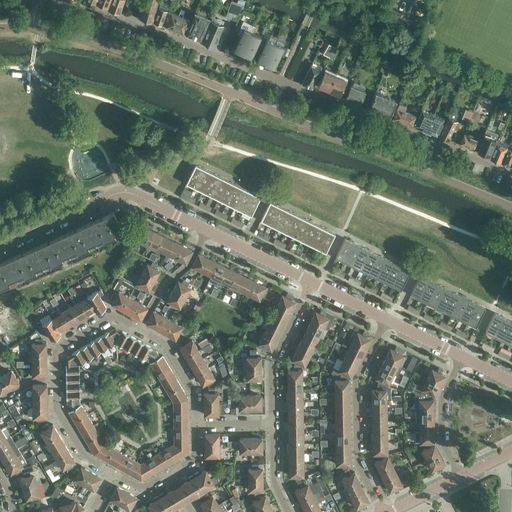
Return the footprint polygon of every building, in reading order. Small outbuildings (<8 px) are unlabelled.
[(119,14),(124,0),(111,0),(108,10),(119,14)] [(152,22),(159,0),(145,0),(140,19),(152,22)] [(238,21),(243,9),(231,4),(226,17),(238,21)] [(162,26),(167,11),(159,8),(154,23),(162,26)] [(183,34),(190,20),(171,13),(164,27),(183,34)] [(210,19),(195,13),(186,35),(200,41),(210,19)] [(214,48),(224,24),(216,21),(212,20),(202,42),(214,48)] [(258,43),(261,37),(261,36),(241,27),(237,34),(241,35),(234,50),(237,51),(236,54),(250,61),(258,43)] [(284,55),(287,48),(284,46),(283,46),(285,40),(271,33),(268,39),(267,38),(266,39),(263,46),(257,60),(260,62),(259,65),(270,69),(271,67),(274,68),(281,53),(284,55)] [(263,46),(266,39),(261,37),(258,43),(263,46)] [(329,57),(335,48),(326,43),(320,52),(329,57)] [(312,88),(321,69),(311,65),(302,84),(312,88)] [(329,90),(336,75),(325,70),(318,86),(329,90)] [(340,95),(347,80),(336,75),(329,90),(340,95)] [(359,104),(365,91),(351,85),(345,98),(359,104)] [(390,118),(397,101),(376,93),(369,110),(390,118)] [(419,115),(423,103),(414,100),(410,111),(419,115)] [(412,126),(416,116),(396,109),(393,119),(412,126)] [(426,131),(433,114),(422,109),(415,126),(426,131)] [(467,126),(473,112),(466,109),(460,121),(460,122),(458,127),(460,128),(462,124),(467,126)] [(437,135),(444,119),(433,114),(426,131),(437,135)] [(456,132),(458,127),(460,122),(460,121),(448,116),(439,136),(448,140),(452,130),(456,132)] [(475,151),(479,140),(464,134),(459,144),(475,151)] [(490,155),(496,140),(484,135),(478,151),(490,155)] [(501,162),(507,146),(497,142),(490,158),(501,162)] [(511,166),(511,150),(508,149),(502,163),(511,166)] [(194,187),(204,168),(196,164),(186,183),(194,187)] [(203,191),(212,172),(204,168),(194,187),(203,191)] [(211,195),(220,176),(212,172),(203,191),(211,195)] [(219,199),(228,180),(220,176),(211,195),(219,199)] [(227,203),(236,184),(228,180),(219,199),(227,203)] [(235,207),(244,188),(236,184),(227,203),(235,207)] [(243,211),(252,192),(244,188),(235,207),(243,211)] [(251,215),(261,196),(252,192),(243,211),(251,215)] [(269,224),(279,205),(270,201),(261,220),(269,224)] [(277,228),(287,209),(279,205),(269,224),(277,228)] [(285,232),(295,213),(287,209),(277,228),(285,232)] [(62,257),(76,251),(77,254),(90,248),(89,245),(96,242),(102,239),(103,242),(116,236),(115,236),(114,234),(122,230),(114,213),(107,217),(106,215),(86,224),(87,226),(81,229),(80,227),(60,236),(61,238),(54,241),(53,239),(34,248),(34,250),(28,253),(27,251),(7,259),(8,261),(2,264),(1,263),(0,262),(0,288),(11,284),(10,281),(16,278),(17,278),(23,275),(24,278),(37,272),(36,269),(50,263),(51,266),(64,260),(62,257)] [(293,236),(303,217),(295,213),(285,232),(293,236)] [(301,240),(311,221),(303,217),(293,236),(301,240)] [(309,244),(319,225),(311,221),(301,240),(309,244)] [(317,248),(327,229),(319,225),(309,244),(317,248)] [(148,243),(154,231),(144,226),(138,238),(148,243)] [(326,252),(335,233),(327,229),(317,248),(326,252)] [(157,248),(163,236),(154,231),(148,243),(157,248)] [(167,253),(173,241),(163,236),(157,248),(167,253)] [(344,261),(354,242),(345,238),(336,257),(344,261)] [(176,257),(182,245),(173,241),(167,253),(176,257)] [(352,265),(362,246),(354,242),(344,261),(352,265)] [(186,262),(192,250),(182,245),(176,257),(186,262)] [(360,269),(370,250),(362,246),(352,265),(360,269)] [(368,273),(378,254),(370,250),(360,269),(368,273)] [(202,270),(208,258),(199,253),(193,265),(202,270)] [(376,277),(386,258),(378,254),(368,273),(376,277)] [(212,275),(218,263),(208,258),(202,270),(212,275)] [(384,281),(394,262),(386,258),(376,277),(384,281)] [(158,273),(160,271),(160,270),(156,268),(158,265),(152,262),(150,265),(148,264),(142,273),(154,280),(158,273)] [(392,285),(402,266),(394,262),(384,281),(392,285)] [(221,280),(227,268),(218,263),(212,275),(221,280)] [(401,289),(410,270),(402,266),(392,285),(401,289)] [(231,284),(237,272),(227,268),(221,280),(231,284)] [(238,292),(240,289),(246,277),(237,272),(231,284),(229,288),(238,292)] [(150,287),(154,280),(142,273),(137,283),(140,284),(138,288),(144,291),(145,287),(149,289),(151,287),(150,287)] [(419,298),(429,279),(420,275),(411,294),(419,298)] [(249,294),(255,281),(246,277),(240,289),(249,294)] [(134,286),(120,278),(114,289),(117,291),(121,284),(132,290),(134,286)] [(185,297),(190,287),(187,286),(189,282),(183,279),(182,283),(178,280),(176,283),(177,283),(173,290),(185,297)] [(427,303),(437,283),(429,279),(419,298),(427,303)] [(267,291),(264,290),(265,286),(263,284),(263,285),(255,281),(249,294),(259,299),(261,295),(264,297),(267,291)] [(435,307),(445,287),(437,283),(427,303),(435,307)] [(443,311),(453,291),(445,287),(435,307),(443,311)] [(106,307),(100,296),(104,294),(100,289),(87,297),(88,298),(95,309),(97,312),(106,307)] [(179,306),(185,297),(173,290),(169,297),(167,299),(171,302),(169,305),(175,308),(177,305),(179,306)] [(122,308),(128,297),(119,291),(117,294),(114,292),(111,298),(114,300),(112,304),(115,305),(122,308)] [(451,315),(461,295),(453,291),(443,311),(451,315)] [(294,304),(295,301),(291,299),(293,295),(288,292),(285,296),(283,295),(278,305),(290,311),(293,304),(294,304)] [(459,319),(469,299),(461,295),(451,315),(459,319)] [(131,313),(137,302),(128,297),(122,308),(131,313)] [(95,309),(88,298),(79,303),(86,314),(95,309)] [(8,299),(0,303),(0,323),(13,344),(29,334),(8,299)] [(468,323),(477,303),(469,299),(459,319),(468,323)] [(140,319),(147,307),(137,302),(131,313),(140,319)] [(86,314),(79,303),(70,308),(77,320),(86,314)] [(476,327),(485,308),(477,303),(468,323),(476,327)] [(285,320),(290,311),(278,305),(273,314),(285,320)] [(77,320),(70,308),(61,314),(68,325),(77,320)] [(323,327),(328,317),(323,315),(326,311),(322,309),(319,313),(315,311),(314,314),(315,314),(311,321),(323,327)] [(157,328),(163,316),(154,311),(147,322),(157,328)] [(494,335),(503,316),(495,312),(485,331),(494,335)] [(68,325),(61,314),(52,319),(59,330),(68,325)] [(281,330),(285,320),(273,314),(269,324),(281,330)] [(166,333),(172,321),(163,316),(157,328),(166,333)] [(502,339),(511,320),(503,316),(494,335),(502,339)] [(61,334),(59,330),(52,319),(52,318),(39,326),(42,331),(45,329),(52,339),(61,334)] [(510,343),(511,339),(511,320),(502,339),(510,343)] [(175,339),(182,326),(172,321),(166,333),(172,336),(172,337),(175,339)] [(318,337),(323,327),(311,321),(306,331),(318,337)] [(277,336),(281,330),(269,324),(264,333),(276,339),(278,337),(277,336)] [(116,343),(115,328),(110,332),(109,331),(94,340),(101,352),(116,343)] [(124,347),(130,336),(122,331),(122,332),(115,328),(116,343),(124,347)] [(369,341),(370,338),(366,336),(368,332),(364,330),(362,334),(358,332),(353,342),(365,348),(368,341),(369,341)] [(314,346),(318,337),(306,331),(302,340),(314,346)] [(271,349),(275,341),(275,342),(276,339),(264,333),(259,343),(262,344),(260,348),(266,350),(268,347),(271,349)] [(138,355),(145,344),(130,336),(124,347),(138,355)] [(46,354),(46,346),(46,343),(42,343),(42,339),(35,339),(35,343),(32,343),(33,354),(46,354)] [(101,352),(94,340),(80,349),(86,360),(101,352)] [(309,355),(314,346),(302,340),(298,347),(297,349),(309,355)] [(198,350),(192,341),(180,348),(182,350),(183,350),(186,357),(198,350)] [(360,357),(365,348),(353,342),(348,351),(360,357)] [(160,357),(157,351),(152,349),(152,348),(145,344),(138,355),(149,361),(150,363),(160,357)] [(398,364),(403,354),(405,350),(396,346),(394,350),(390,348),(389,351),(386,358),(398,364)] [(86,360),(80,349),(72,354),(66,358),(79,365),(86,360)] [(261,360),(261,357),(256,357),(256,349),(250,349),(250,357),(247,357),(247,368),(260,368),(260,360),(261,360)] [(304,365),(309,355),(297,349),(295,352),(296,352),(292,359),(296,361),(294,365),(298,366),(300,363),(304,365)] [(203,359),(198,350),(186,357),(192,366),(203,359)] [(355,366),(360,357),(348,351),(343,361),(355,366)] [(46,364),(46,354),(33,354),(33,364),(46,364)] [(162,355),(160,357),(150,363),(162,384),(175,376),(162,355)] [(79,374),(79,365),(66,358),(66,365),(66,374),(79,374)] [(393,374),(398,364),(386,358),(381,368),(393,374)] [(208,368),(203,359),(192,366),(197,375),(208,368)] [(352,374),(355,366),(343,361),(338,370),(342,372),(340,376),(345,376),(346,374),(351,377),(352,374)] [(46,372),(46,364),(33,364),(33,375),(47,375),(47,372),(46,372)] [(301,381),(301,370),(298,370),(298,366),(294,365),(294,370),(288,370),(288,373),(288,381),(301,381)] [(443,378),(445,375),(441,373),(443,369),(439,367),(437,371),(432,369),(427,379),(439,385),(443,378)] [(214,377),(208,368),(197,375),(201,382),(202,384),(206,382),(208,385),(214,382),(212,379),(214,377)] [(261,375),(260,368),(247,368),(247,379),(250,379),(250,382),(257,382),(257,378),(261,378),(261,375)] [(388,383),(393,374),(381,368),(378,375),(377,374),(376,377),(380,379),(377,384),(382,385),(384,381),(388,383)] [(19,383),(16,378),(12,371),(2,376),(9,388),(16,384),(19,383)] [(80,399),(79,382),(79,374),(66,374),(67,399),(80,399)] [(9,388),(2,376),(0,377),(0,393),(0,394),(3,392),(2,392),(9,388)] [(188,398),(175,376),(162,384),(173,402),(188,398)] [(349,390),(349,382),(349,379),(345,379),(345,376),(340,376),(340,379),(335,380),(336,391),(349,390)] [(414,387),(418,380),(413,378),(410,385),(414,387)] [(436,392),(439,385),(427,379),(420,394),(424,395),(429,396),(431,392),(435,395),(437,392),(436,392)] [(301,391),(301,381),(288,381),(288,391),(301,391)] [(386,400),(386,389),(382,389),(382,385),(377,384),(377,389),(372,389),(372,392),(372,401),(386,400)] [(47,395),(46,388),(47,388),(47,385),(33,385),(33,396),(47,395)] [(218,403),(218,392),(215,392),(215,389),(208,389),(208,393),(204,393),(204,396),(205,404),(218,403)] [(265,404),(265,398),(261,398),(261,395),(261,390),(250,390),(250,395),(250,409),(258,408),(258,409),(261,409),(261,405),(265,404)] [(349,401),(349,390),(336,391),(336,401),(349,401)] [(302,402),(301,391),(288,391),(288,393),(287,394),(287,402),(289,402),(302,402)] [(47,406),(47,395),(33,396),(28,398),(29,408),(32,406),(33,406),(47,406)] [(250,409),(250,395),(239,395),(239,398),(235,399),(236,405),(239,405),(239,409),(242,409),(250,409)] [(433,410),(433,402),(434,402),(434,399),(429,399),(429,396),(424,395),(424,399),(419,399),(420,410),(433,410)] [(188,424),(188,398),(173,402),(174,425),(188,424)] [(71,410),(81,404),(80,402),(80,399),(67,399),(66,400),(67,400),(67,405),(71,410)] [(386,411),(386,400),(372,401),(373,408),(372,408),(372,411),(386,411)] [(349,411),(349,401),(336,401),(336,412),(349,411)] [(302,412),(302,402),(289,402),(289,412),(302,412)] [(224,403),(218,403),(205,404),(205,414),(218,414),(224,414),(224,403)] [(81,404),(71,410),(68,412),(81,433),(93,425),(81,404)] [(19,413),(15,406),(10,409),(11,411),(14,416),(19,413)] [(47,414),(47,406),(33,406),(34,417),(37,417),(37,421),(43,421),(43,417),(48,417),(47,414)] [(433,420),(433,410),(420,410),(420,421),(433,420)] [(349,422),(349,411),(336,412),(336,422),(349,422)] [(386,421),(386,411),(372,411),(372,414),(373,414),(373,421),(386,421)] [(302,422),(302,412),(289,412),(289,423),(302,422)] [(433,431),(433,420),(420,421),(420,431),(433,431)] [(387,432),(386,421),(373,421),(373,429),(372,429),(372,432),(387,432)] [(302,433),(302,422),(289,423),(289,433),(302,433)] [(349,432),(349,422),(336,422),(336,432),(349,432)] [(58,434),(54,427),(55,427),(53,424),(49,426),(47,423),(42,427),(44,430),(41,431),(47,441),(58,434)] [(189,452),(188,424),(174,425),(174,444),(189,452)] [(94,454),(104,444),(93,425),(81,433),(94,454)] [(0,441),(10,435),(5,426),(1,429),(0,429),(0,441)] [(434,439),(433,431),(420,431),(420,442),(425,442),(425,445),(430,444),(430,442),(434,442),(434,439)] [(350,443),(349,432),(336,432),(336,443),(350,443)] [(387,442),(387,432),(372,432),(373,435),(373,442),(387,442)] [(302,443),(302,433),(289,433),(289,443),(302,443)] [(64,443),(58,434),(47,441),(52,450),(64,443)] [(219,444),(218,434),(205,434),(205,445),(219,444)] [(0,453),(11,447),(16,444),(10,435),(0,441),(0,453)] [(266,448),(266,442),(262,442),(262,437),(259,437),(259,438),(251,438),(251,452),(262,451),(262,448),(266,448)] [(251,452),(251,438),(243,438),(240,438),(240,442),(236,442),(236,449),(240,449),(240,452),(251,452)] [(387,453),(387,442),(373,442),(373,450),(373,453),(377,453),(377,457),(382,456),(382,453),(387,453)] [(69,452),(64,443),(52,450),(58,459),(69,452)] [(303,454),(302,443),(289,443),(287,443),(287,452),(289,452),(289,454),(303,454)] [(350,453),(350,443),(336,443),(337,453),(350,453)] [(124,454),(104,444),(94,454),(117,467),(124,454)] [(189,452),(174,444),(157,454),(165,467),(189,452)] [(219,455),(219,444),(205,445),(205,456),(219,455)] [(439,454),(435,447),(436,446),(435,444),(431,446),(430,444),(425,445),(427,448),(422,450),(427,460),(439,454)] [(17,456),(11,447),(0,453),(0,454),(5,463),(17,456)] [(75,461),(74,458),(73,459),(69,452),(58,459),(63,468),(66,467),(68,470),(73,466),(71,463),(75,461)] [(350,461),(350,453),(337,453),(337,464),(341,464),(343,469),(347,467),(346,464),(351,464),(351,461),(350,461)] [(141,464),(133,460),(124,454),(117,467),(141,481),(141,464)] [(141,481),(165,467),(157,454),(141,464),(141,481)] [(303,464),(303,454),(289,454),(290,465),(303,464)] [(444,463),(443,460),(443,461),(439,454),(427,460),(432,469),(436,467),(439,471),(443,469),(440,465),(444,463)] [(22,465),(17,456),(5,463),(9,470),(10,473),(14,470),(16,474),(22,470),(20,467),(22,465)] [(392,465),(387,456),(383,458),(382,456),(377,457),(379,460),(375,462),(376,464),(377,464),(380,471),(392,465)] [(56,466),(60,464),(57,459),(45,466),(53,480),(61,475),(56,466)] [(262,479),(262,471),(263,471),(263,468),(258,468),(258,464),(252,464),(252,468),(249,468),(249,479),(262,479)] [(303,475),(303,464),(290,465),(290,473),(289,473),(289,476),(294,475),(297,481),(301,479),(300,478),(299,475),(303,475)] [(397,475),(392,465),(380,471),(385,481),(397,475)] [(84,484),(91,472),(84,468),(84,467),(81,466),(79,470),(76,468),(73,474),(76,476),(75,478),(84,484)] [(359,482),(356,475),(356,474),(355,472),(351,474),(348,469),(344,471),(347,476),(342,478),(347,488),(359,482)] [(219,480),(216,475),(210,478),(206,470),(202,472),(201,470),(193,475),(203,490),(214,484),(213,484),(219,480)] [(36,484),(33,474),(30,475),(29,471),(23,473),(24,477),(20,478),(21,481),(21,480),(24,488),(36,484)] [(94,489),(100,477),(91,472),(84,484),(94,489)] [(206,495),(203,490),(193,475),(186,479),(187,481),(176,488),(167,493),(166,491),(158,495),(168,511),(177,506),(183,502),(194,496),(197,501),(203,497),(202,497),(206,495)] [(402,484),(397,475),(385,481),(388,488),(389,491),(393,489),(395,493),(399,491),(397,487),(402,484)] [(316,492),(309,477),(297,483),(300,488),(295,490),(296,493),(297,492),(300,499),(312,493),(316,492)] [(263,490),(263,487),(262,487),(262,479),(249,479),(249,490),(254,490),(254,495),(259,494),(259,490),(263,490)] [(364,491),(359,482),(347,488),(352,497),(364,491)] [(39,495),(36,484),(24,488),(26,496),(25,496),(26,499),(30,497),(31,501),(38,499),(36,496),(39,495)] [(121,504),(127,492),(117,486),(111,498),(121,504)] [(369,501),(368,498),(367,498),(364,491),(352,497),(357,507),(361,505),(363,509),(367,507),(365,503),(369,501)] [(130,509),(136,497),(127,492),(121,504),(130,509)] [(218,505),(212,495),(210,497),(208,493),(206,495),(202,497),(203,497),(204,500),(201,502),(202,505),(203,505),(207,511),(218,505)] [(317,503),(312,493),(300,499),(305,509),(317,503)] [(270,505),(266,498),(267,497),(266,495),(260,497),(259,494),(254,495),(256,499),(253,501),(258,511),(270,505)] [(166,511),(168,511),(158,495),(151,500),(152,502),(149,504),(153,511),(166,511)] [(80,511),(84,506),(77,503),(75,503),(75,501),(60,505),(61,508),(57,510),(57,511),(80,511)] [(321,511),(317,503),(305,509),(306,511),(321,511)]
